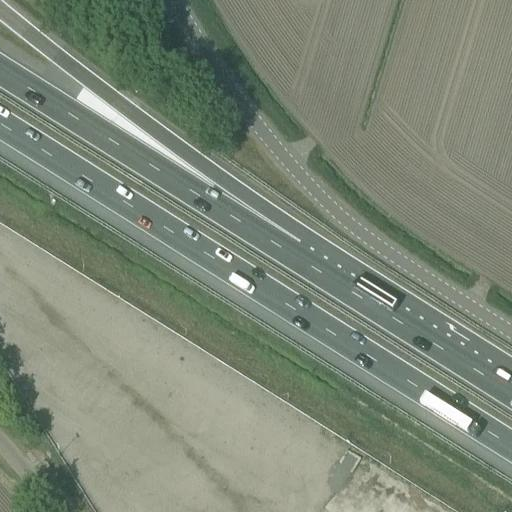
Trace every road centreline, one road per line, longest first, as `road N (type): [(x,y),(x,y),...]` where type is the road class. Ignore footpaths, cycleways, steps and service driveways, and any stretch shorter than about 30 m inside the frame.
road 1 (motorway): [(0,125),(511,447)]
road 2 (unclassified): [(511,336),(302,187),(249,129),(173,0)]
road 3 (motorway): [(297,257),(0,8)]
road 4 (motorway): [(297,257),(0,69)]
road 5 (motorway): [(511,393),(297,257)]
